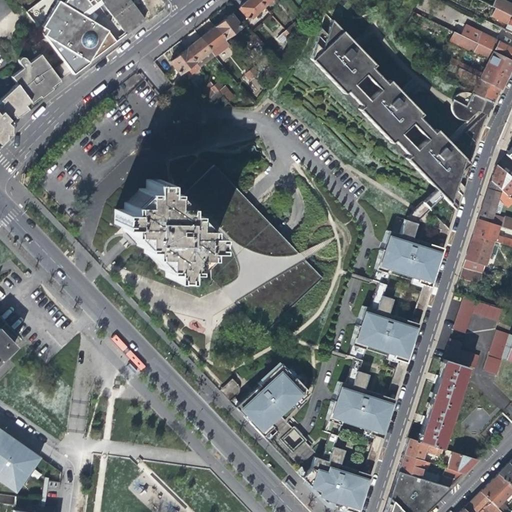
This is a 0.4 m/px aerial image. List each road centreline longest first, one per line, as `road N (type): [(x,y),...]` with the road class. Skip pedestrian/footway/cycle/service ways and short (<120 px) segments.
road 1 (tertiary): [(368,511),(511,93)]
road 2 (tertiary): [(292,511),(0,206)]
road 3 (tertiary): [(187,15),(0,169)]
road 4 (residential): [(0,418),(68,466),(65,511)]
